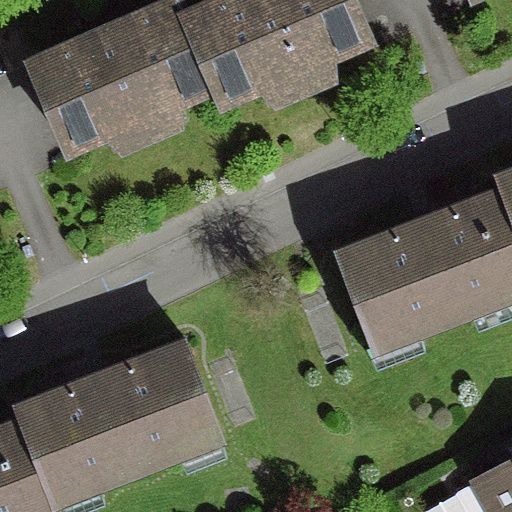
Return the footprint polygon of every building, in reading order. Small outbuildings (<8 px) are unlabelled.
[(190,7),(186,0),(160,0),(24,61),(69,161),(108,143),(122,158),(186,130),(187,108),(215,95),(179,12),(190,7)] [(205,0),(190,7),(179,12),(215,95),(222,112),(262,94),(278,109),(343,82),(336,65),(379,47),(359,0),(205,0)] [(511,168),(494,175),(498,186),(511,221),(511,168)] [(511,221),(498,186),(334,250),(375,356),(511,303),(511,221)] [(12,404),(17,417),(52,511),(62,509),(227,447),(187,339),(12,404)] [(52,511),(17,417),(0,423),(0,511),(63,511),(62,509),(52,511)] [(511,511),(511,456),(469,481),(486,511),(511,511)]
